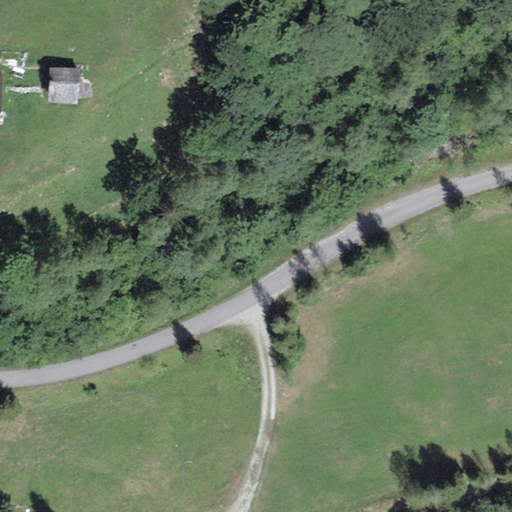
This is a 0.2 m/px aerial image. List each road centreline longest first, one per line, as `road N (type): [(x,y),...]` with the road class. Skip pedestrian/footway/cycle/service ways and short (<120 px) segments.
road 1 (unclassified): [(511,173),(378,222),(168,338),(76,369),(0,380)]
road 2 (track): [(243,303),(262,348),(269,396),(261,447),(236,511)]
road 3 (track): [(388,511),(511,484)]
